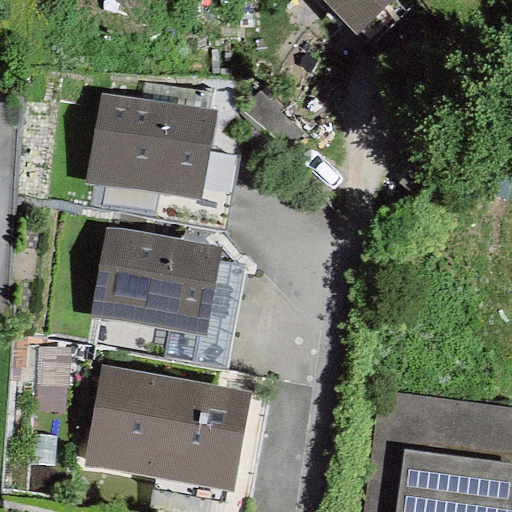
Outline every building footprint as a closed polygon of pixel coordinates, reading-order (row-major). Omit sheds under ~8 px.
[(321,0),(355,34),(391,0),(321,0)] [(207,112),(210,94),(142,83),(139,101),(207,112)] [(139,101),(100,94),(86,182),(199,200),(213,112),(207,112),(139,101)] [(165,329),(203,336),(217,261),(220,248),(105,228),(88,318),(165,329)] [(226,373),(245,266),(217,261),(203,336),(165,329),(160,362),(226,373)] [(83,466),(232,492),(249,392),(101,366),(83,466)] [(511,511),(511,408),(377,390),(360,511),(511,511)]
